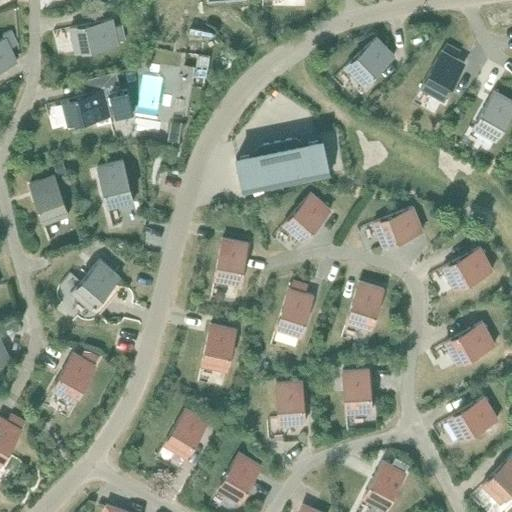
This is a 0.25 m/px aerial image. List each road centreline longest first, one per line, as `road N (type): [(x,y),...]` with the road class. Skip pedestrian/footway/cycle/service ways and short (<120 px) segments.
road 1 (residential): [(88,467),(135,395),(188,191),(212,133),(268,66),(356,15)]
road 2 (residential): [(412,426),(420,287),(397,260),(354,244),(261,255)]
road 3 (residential): [(0,186),(33,328),(34,359),(21,385)]
road 4 (residential): [(32,0),(32,78),(2,150),(0,176)]
road 5 (residential): [(269,511),(328,455),(412,426)]
